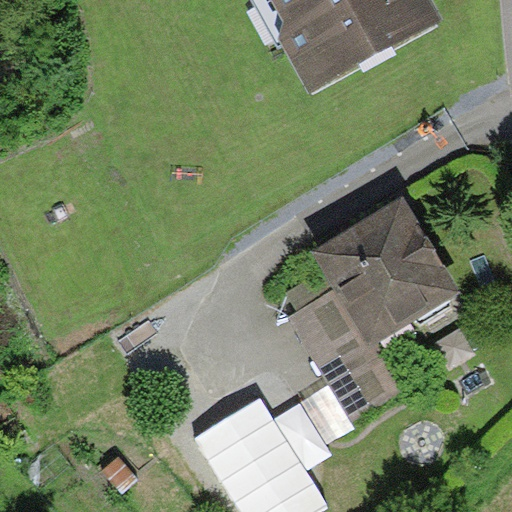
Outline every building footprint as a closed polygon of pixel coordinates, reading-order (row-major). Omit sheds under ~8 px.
[(426,13),(419,0),(260,0),(305,80),(426,13)] [(439,293),(388,205),(308,252),(330,290),(358,339),(439,293)] [(389,387),(358,339),(330,290),(280,321),(337,418),(389,387)] [(490,408),(471,371),(449,382),(469,419),(490,408)] [(272,447),(246,404),(207,427),(231,468),(219,475),(233,500),(299,462),(285,439),(272,447)]
